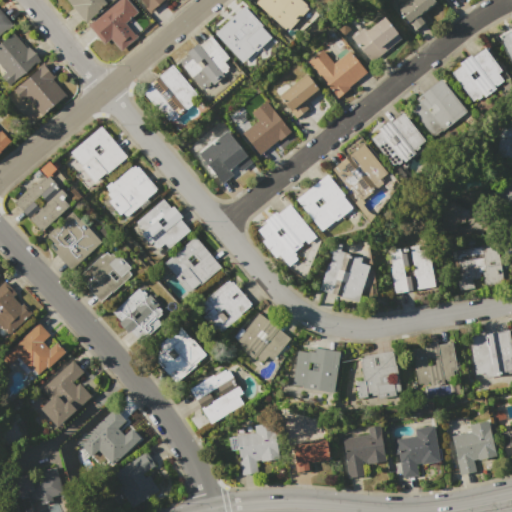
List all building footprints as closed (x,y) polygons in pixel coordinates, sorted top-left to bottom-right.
[(83,24),(63,0),(102,0),(106,5),(83,24)] [(88,26),(119,0),(125,0),(137,13),(127,21),(125,22),(137,37),(121,50),(111,39),(105,45),(88,26)] [(166,0),(149,16),(134,0),(166,0)] [(255,3),(257,0),(303,0),(310,6),(289,29),(286,26),(283,29),(255,3)] [(398,9),(410,0),(432,0),(435,3),(420,14),(426,21),(413,30),(398,9)] [(214,33),(243,6),(270,37),(242,62),(214,33)] [(0,9),(13,24),(0,35),(0,9)] [(352,38),(362,30),(364,33),(385,16),(398,33),(397,33),(400,38),(370,62),(352,38)] [(153,21),(156,25),(136,42),(133,40),(137,37),(136,35),(153,21)] [(511,30),(511,63),(499,37),(511,30)] [(11,87),(0,75),(4,71),(0,66),(0,44),(13,33),(26,48),(28,46),(41,60),(11,87)] [(210,36),(228,57),(223,62),(227,68),(222,72),(223,74),(211,83),(209,82),(208,83),(209,84),(206,87),(204,85),(200,89),(176,61),(196,43),(198,45),(210,36)] [(451,73),(460,65),(459,63),(470,55),(471,57),(485,47),(503,70),(499,73),(504,80),(495,87),(496,88),(484,97),(483,96),(474,103),(451,73)] [(307,61),(322,49),(333,63),(349,51),(367,73),(337,97),(307,61)] [(13,91),(45,64),(55,77),(52,79),(66,95),(42,115),(25,95),(20,100),(13,91)] [(171,65),(198,95),(190,102),(191,104),(168,124),(140,91),(171,65)] [(279,96),(305,75),(314,87),(316,86),(320,92),(305,104),(308,108),(296,117),(279,96)] [(410,110),(419,103),(416,99),(441,79),(466,110),(432,137),(410,110)] [(266,100),(290,129),(259,153),(243,132),(258,120),(251,111),(266,100)] [(227,119),(239,109),(243,113),(235,121),(240,127),(236,130),(227,119)] [(370,138),(379,131),(377,129),(389,119),(391,122),(403,112),(425,140),(418,145),(419,147),(415,150),(413,149),(415,153),(404,162),(401,159),(392,166),(370,138)] [(502,127),(505,127),(505,123),(507,123),(507,122),(511,122),(511,164),(496,162),(502,127)] [(100,126),(127,157),(95,184),(68,152),(100,126)] [(0,151),(0,131),(1,130),(11,140),(0,151)] [(226,131),(252,161),(241,170),(236,164),(229,170),(233,174),(222,183),(198,154),(226,131)] [(331,168),(363,143),(386,173),(379,179),(382,182),(359,201),(349,189),(348,190),(331,168)] [(49,175),(73,204),(39,233),(13,202),(45,176),(39,169),(50,160),(57,169),(49,175)] [(105,186),(110,181),(111,183),(131,167),(131,168),(134,165),(135,167),(137,166),(157,190),(124,217),(121,213),(118,215),(107,201),(109,199),(106,195),(109,192),(106,189),(107,189),(105,186)] [(295,199),(327,174),(344,195),(342,197),(351,208),(335,220),(334,220),(320,231),(295,199)] [(441,232),(455,230),(455,222),(466,221),(467,232),(483,231),(482,214),(475,215),(473,190),(438,193),(441,232)] [(134,222),(163,198),(170,207),(172,206),(181,217),(180,219),(189,230),(161,254),(151,242),(148,244),(140,234),(143,232),(134,222)] [(289,205),(316,237),(307,244),(305,242),(293,252),(295,254),(294,255),(297,259),(287,267),(284,264),(281,266),(277,262),(281,259),(278,256),(275,259),(261,242),(264,239),(257,231),(266,223),(264,221),(275,212),(277,214),(289,205)] [(72,211),(102,243),(72,271),(49,246),(52,243),(45,235),(72,211)] [(194,237),(220,268),(189,294),(174,277),(175,276),(164,262),(194,237)] [(452,251),(496,243),(503,283),(459,291),(452,251)] [(389,253),(391,252),(391,250),(417,245),(418,252),(428,250),(434,286),(393,294),(389,267),(391,266),(389,253)] [(318,289),(326,263),(329,264),(332,255),(329,254),(331,248),(361,258),(359,263),(369,266),(357,302),(318,289)] [(78,277),(106,251),(109,255),(112,253),(115,257),(118,254),(133,271),(101,302),(78,277)] [(0,285),(5,281),(17,294),(14,297),(22,306),(25,303),(34,313),(9,335),(0,325),(0,285)] [(232,282),(251,305),(241,315),(217,335),(201,317),(205,314),(201,309),(204,307),(201,304),(206,299),(205,298),(225,282),(226,283),(228,281),(230,283),(232,282)] [(111,312),(137,288),(141,292),(143,290),(147,295),(149,294),(169,316),(141,343),(129,330),(127,332),(117,322),(119,321),(111,312)] [(258,312),(289,337),(278,352),(273,348),(261,364),(234,343),(258,312)] [(2,357),(40,324),(50,335),(43,341),(50,349),(57,343),(66,353),(49,368),(48,367),(39,375),(33,369),(31,372),(18,357),(9,365),(2,357)] [(179,326),(205,354),(175,382),(149,354),(179,326)] [(468,337),(508,330),(511,354),(511,373),(485,378),(484,373),(474,375),(468,337)] [(410,347),(436,342),(436,344),(452,342),(461,393),(452,394),(450,384),(417,389),(410,347)] [(297,350),(307,352),(308,347),(341,351),(335,393),(291,387),(297,350)] [(392,350),(401,394),(358,402),(354,382),(363,380),(359,361),(360,361),(359,358),(362,357),(362,356),(392,350)] [(40,390),(73,361),(83,372),(72,382),(77,387),(80,383),(93,397),(58,427),(41,408),(50,401),(40,390)] [(189,389),(212,375),(213,376),(224,369),(226,371),(227,370),(241,393),(237,395),(243,404),(210,424),(189,389)] [(84,437),(113,408),(125,421),(118,428),(125,436),(132,428),(141,437),(112,466),(84,437)] [(451,436),(470,431),(468,425),(487,420),(496,456),(477,460),(477,459),(472,460),(475,470),(460,474),(451,436)] [(235,435),(255,432),(254,425),(274,422),(279,458),(255,462),(257,472),(241,475),(235,435)] [(342,438),(368,434),(367,428),(380,425),(386,461),(362,465),(363,476),(349,479),(342,438)] [(395,439),(415,435),(414,428),(433,425),(439,461),(416,465),(417,475),(402,478),(395,439)] [(292,446),(325,441),(328,459),(309,462),(310,469),(297,471),(296,463),(295,464),(292,446)] [(114,472),(146,451),(156,465),(143,474),(146,478),(150,475),(160,490),(132,508),(119,488),(122,486),(114,472)] [(11,479),(57,466),(65,494),(32,503),(30,498),(24,500),(23,497),(16,499),(11,479)]
